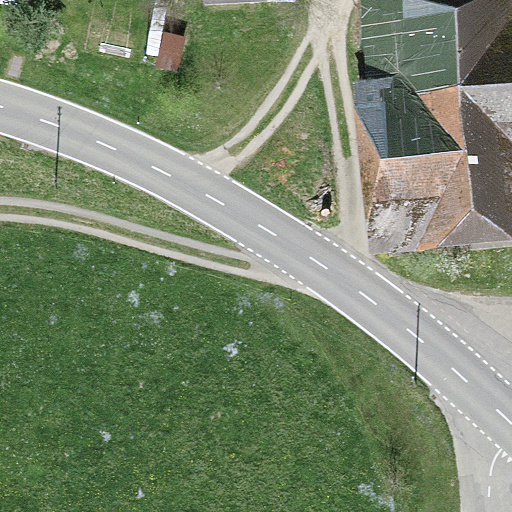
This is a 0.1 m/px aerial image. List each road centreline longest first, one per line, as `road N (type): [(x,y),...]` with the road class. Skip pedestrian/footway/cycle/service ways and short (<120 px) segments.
road 1 (tertiary): [(0,105),(184,181),(285,241),(403,324),(511,426)]
road 2 (track): [(357,290),(332,0)]
road 3 (track): [(330,6),(279,106),(233,152),(184,181)]
